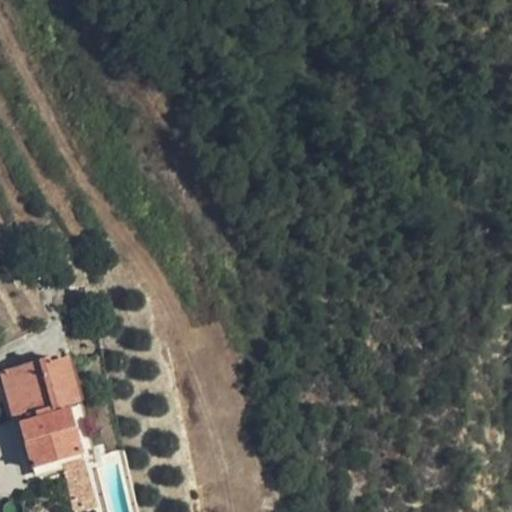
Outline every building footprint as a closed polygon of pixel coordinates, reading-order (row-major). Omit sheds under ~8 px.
[(71,359),(66,360),(78,402),(83,401),(71,359)] [(48,360),(9,372),(22,418),(78,402),(66,360),(49,365),(48,360)] [(0,374),(14,421),(19,419),(22,418),(9,372),(0,374)] [(69,411),(20,424),(34,473),(62,465),(83,459),(69,411)] [(83,459),(62,465),(63,470),(74,511),(80,511),(96,507),(83,459)] [(62,465),(34,473),(35,478),(63,470),(62,465)]
